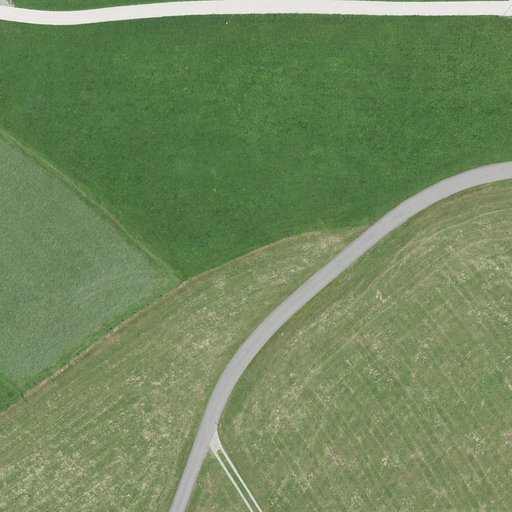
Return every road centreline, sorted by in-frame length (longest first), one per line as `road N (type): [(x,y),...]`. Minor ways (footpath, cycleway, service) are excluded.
road 1 (track): [(511,11),(0,12)]
road 2 (unclassified): [(511,169),(415,202),(277,319),(220,394),(177,511)]
